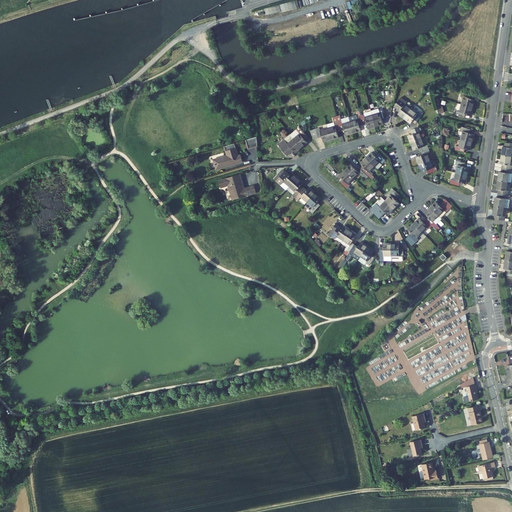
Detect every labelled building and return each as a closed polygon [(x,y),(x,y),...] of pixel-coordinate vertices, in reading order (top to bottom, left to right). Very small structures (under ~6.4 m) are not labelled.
[(331,9),(310,16),(312,23),(333,17),(331,9)] [(473,107),(475,100),(470,98),(471,95),(462,92),(461,96),(463,97),(461,104),(473,107)] [(412,109),(406,104),(407,102),(401,97),(394,106),(397,109),(398,107),(401,109),(400,111),(398,114),(404,119),(412,109)] [(471,115),(473,107),(461,104),(459,112),(457,111),(456,115),(465,117),(466,114),(471,115)] [(386,118),(383,109),(379,110),(379,112),(372,114),(376,126),(384,124),(382,119),(386,118)] [(417,122),(423,114),(419,112),(418,113),(412,109),(404,119),(411,124),(413,121),(414,119),(417,122)] [(353,133),(349,117),(342,119),(340,115),(336,116),(341,131),(344,130),(346,135),(353,133)] [(360,116),(360,115),(358,116),(357,116),(358,119),(356,119),(355,115),(349,117),(353,133),(361,131),(360,126),(363,125),(360,116)] [(341,131),(336,116),(333,117),(334,122),(327,125),(328,128),(331,140),(339,137),(337,132),(341,131)] [(304,139),(307,136),(299,127),(290,135),(302,148),(308,143),(305,140),(304,139)] [(422,138),(420,131),(422,130),(420,127),(411,130),(413,133),(408,135),(411,143),(422,138)] [(473,142),(475,134),(471,133),(470,133),(470,129),(461,127),(460,131),(462,131),(460,139),(473,142)] [(331,140),(328,128),(320,130),(320,128),(310,131),(313,139),(322,137),(323,142),(331,140)] [(302,148),(290,135),(284,139),(278,145),(287,156),(290,153),(289,151),(292,149),(293,151),(295,153),(302,148)] [(258,146),(257,136),(246,139),(249,148),(258,146)] [(425,146),(422,138),(411,143),(413,150),(418,149),(420,152),(429,149),(427,145),(425,146)] [(471,150),(473,142),(460,139),(458,146),(456,146),(455,150),(464,152),(465,149),(471,150)] [(511,143),(506,142),(505,146),(503,146),(502,155),(511,156),(511,143)] [(238,156),(234,143),(225,146),(227,156),(228,157),(226,158),(225,156),(214,160),(216,169),(227,166),(228,165),(228,164),(230,163),(230,165),(243,162),(241,155),(238,156)] [(431,160),(428,153),(430,152),(429,149),(420,152),(421,155),(416,157),(419,165),(431,160)] [(385,160),(378,153),(376,156),(372,152),(366,158),(375,167),(380,161),(382,163),(385,160)] [(511,161),(511,156),(502,155),(501,164),(502,164),(502,168),(511,169),(511,165),(510,165),(511,162),(511,161)] [(370,171),(375,167),(366,158),(360,163),(362,165),(364,167),(361,170),(368,176),(372,180),(374,178),(371,174),(372,173),(370,171)] [(437,170),(436,166),(433,167),(431,160),(419,165),(422,172),(427,170),(428,174),(437,170)] [(465,167),(466,163),(461,162),(457,161),(456,161),(455,164),(458,165),(455,173),(468,176),(470,168),(465,167)] [(359,172),(351,164),(345,170),(354,179),(359,173),(365,179),(368,176),(361,170),(359,172)] [(511,177),(511,173),(511,174),(511,169),(502,168),(501,172),(499,172),(498,181),(508,182),(511,183),(511,177)] [(284,172),(285,171),(282,169),(274,178),(276,180),(277,179),(284,172)] [(348,184),(354,179),(345,170),(339,175),(341,177),(343,179),(340,182),(347,189),(349,187),(350,186),(348,184)] [(289,187),(297,178),(291,172),(289,175),(288,174),(286,175),(284,172),(277,179),(282,183),(284,182),(289,187)] [(466,184),(468,176),(455,173),(453,180),(451,180),(450,183),(460,186),(461,182),(464,183),(466,184)] [(303,189),(300,187),(302,185),(303,183),(297,178),(289,187),(287,189),(293,194),(296,197),(303,189)] [(282,183),(277,179),(276,180),(275,181),(280,186),(281,185),(287,190),(287,189),(289,187),(284,182),(282,183)] [(506,190),(508,182),(498,181),(497,189),(499,190),(498,194),(508,195),(508,191),(506,190)] [(307,202),(315,193),(309,188),(307,190),(305,192),(303,189),(296,197),(299,200),(301,197),(307,202)] [(383,194),(377,188),(374,190),(381,196),(383,194)] [(396,200),(399,197),(400,196),(393,188),(391,190),(392,191),(389,193),(391,195),(385,201),(394,209),(400,204),(396,200)] [(317,202),(321,198),(315,193),(307,202),(313,207),(309,211),(313,213),(320,205),(317,202)] [(508,208),(510,199),(511,199),(511,197),(510,197),(510,195),(508,195),(498,194),(498,197),(496,197),(494,206),(504,207),(508,208)] [(446,212),(452,206),(446,199),(440,205),(436,201),(430,207),(439,216),(444,211),(446,212)] [(394,209),(385,201),(380,206),(378,204),(375,207),(378,211),(381,213),(382,214),(384,211),(388,215),(394,209)] [(503,216),(504,207),(494,206),(493,215),(495,215),(494,219),(504,221),(504,216),(503,216)] [(439,216),(430,207),(424,213),(428,217),(426,219),(432,226),(436,230),(439,227),(434,221),(439,216)] [(422,232),(428,227),(429,228),(432,226),(426,219),(423,222),(419,218),(414,223),(422,232)] [(417,238),(422,232),(414,223),(408,229),(412,233),(409,236),(415,242),(418,239),(417,238)] [(343,241),(350,230),(343,226),(342,228),(340,230),(337,228),(339,226),(336,224),(329,234),(332,236),(335,238),(337,236),(343,241)] [(352,242),(357,235),(350,230),(343,241),(350,245),(348,248),(346,250),(349,252),(355,244),(352,242)] [(361,257),(368,246),(361,242),(358,246),(355,244),(349,252),(353,255),(354,253),(361,257)] [(392,256),(392,244),(383,244),(383,247),(383,249),(380,249),(380,263),(384,263),(384,256),(392,256)] [(403,258),(404,249),(400,249),(400,247),(400,244),(392,244),(392,256),(399,256),(399,259),(403,258)] [(371,255),(372,254),(374,251),(368,246),(361,257),(367,261),(366,263),(369,265),(374,257),(371,255)] [(473,377),(461,384),(462,388),(466,387),(475,385),(473,377)] [(478,393),(476,384),(475,385),(466,387),(469,401),(478,399),(477,393),(478,393)] [(483,422),(480,410),(481,410),(482,410),(480,405),(468,408),(473,425),(483,422)] [(426,428),(424,419),(425,419),(424,414),(413,416),(416,430),(426,428)] [(421,448),(420,445),(422,445),(421,439),(410,442),(414,456),(422,454),(421,448)] [(493,458),(491,448),(490,449),(488,443),(487,440),(480,442),(480,444),(480,445),(483,460),(493,458)] [(434,471),(432,462),(422,464),(425,479),(430,478),(431,479),(438,478),(437,470),(434,471)] [(493,476),(491,468),(495,467),(494,462),(478,466),(480,472),(483,471),(484,479),(485,480),(492,479),(492,477),(493,476)]
